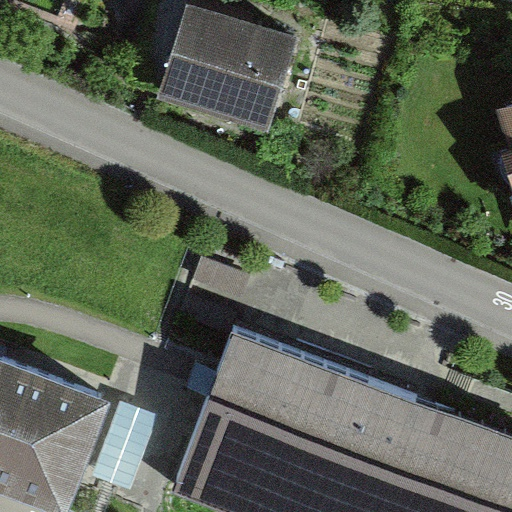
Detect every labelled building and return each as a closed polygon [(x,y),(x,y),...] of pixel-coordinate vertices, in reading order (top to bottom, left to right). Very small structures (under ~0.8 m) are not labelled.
[(269,120),(297,21),(219,0),(180,0),(156,89),(269,120)] [(511,84),(488,92),(500,128),(488,132),(511,207),(511,84)] [(235,329),(242,309),(190,291),(183,311),(235,329)] [(511,511),(511,458),(221,347),(158,510),(164,511),(511,511)] [(208,364),(195,359),(186,383),(200,387),(208,364)] [(0,511),(2,511),(54,511),(91,413),(0,380),(0,511)]
